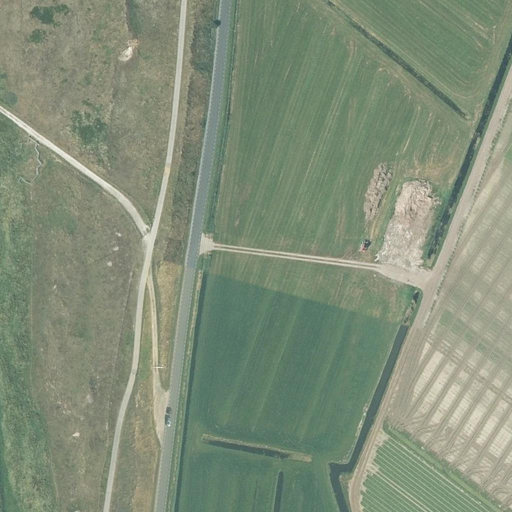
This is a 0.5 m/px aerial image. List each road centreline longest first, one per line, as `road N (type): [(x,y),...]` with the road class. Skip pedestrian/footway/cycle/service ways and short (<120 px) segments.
road 1 (secondary): [(161,511),(226,0)]
road 2 (track): [(383,410),(511,71)]
road 3 (track): [(430,286),(380,268),(194,244)]
road 4 (track): [(0,109),(109,188),(149,249)]
road 5 (track): [(149,249),(158,396),(171,433)]
